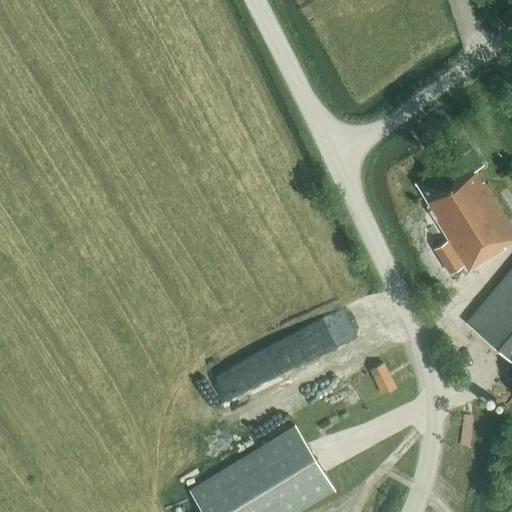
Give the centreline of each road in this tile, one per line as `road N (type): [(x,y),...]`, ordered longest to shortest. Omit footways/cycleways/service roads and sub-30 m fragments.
road 1 (tertiary): [(412,511),(428,461),(430,376),(332,154)]
road 2 (tertiary): [(332,154),(254,0)]
road 3 (track): [(431,418),(367,485),(355,511)]
